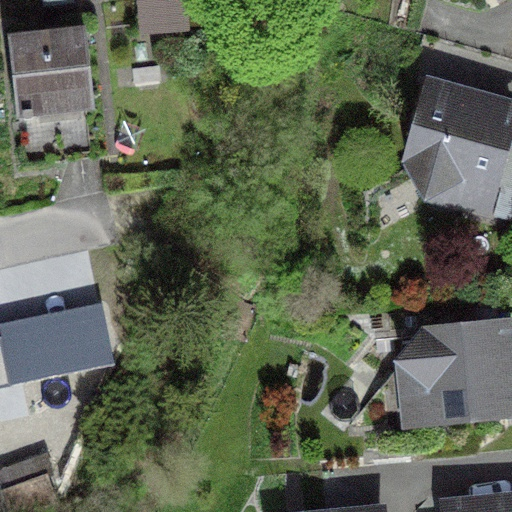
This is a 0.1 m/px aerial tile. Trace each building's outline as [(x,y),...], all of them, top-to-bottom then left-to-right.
[(142,0),(145,34),(181,32),(179,0),(142,0)] [(86,42),(15,46),(22,168),(64,165),(61,116),(90,114),(86,42)] [(511,123),(511,112),(430,85),(403,171),(430,203),(487,216),(511,123)] [(75,313),(36,323),(51,380),(90,370),(75,313)] [(511,387),(505,333),(425,340),(398,371),(406,431),(511,417),(511,387)] [(511,511),(511,501),(441,509),(441,511),(511,511)]
